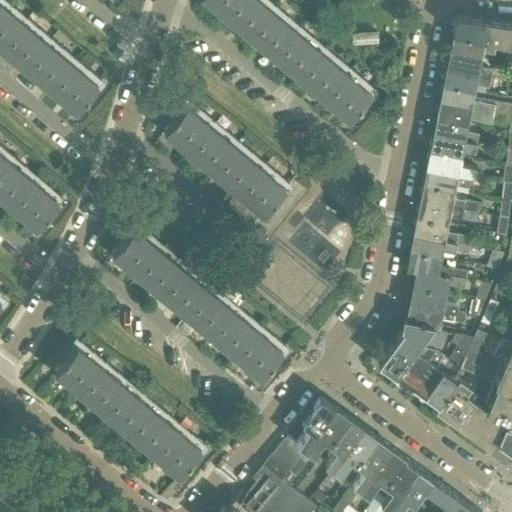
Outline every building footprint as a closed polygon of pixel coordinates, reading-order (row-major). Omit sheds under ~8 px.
[(206,0),(225,15),(237,0),(206,0)] [(237,0),(225,15),(250,36),(272,9),(261,0),(237,0)] [(0,47),(1,48),(23,21),(0,1),(0,47)] [(250,36),(274,57),(297,29),(272,9),(250,36)] [(511,21),(455,14),(451,32),(453,32),(511,44),(511,21)] [(1,48),(25,68),(48,41),(23,21),(1,48)] [(355,31),(354,41),(381,45),(383,30),(362,27),(361,32),(355,31)] [(274,57),(298,77),(321,50),(297,29),(274,57)] [(450,49),(481,55),(489,57),(491,57),(492,49),(511,53),(511,51),(511,44),(453,32),(453,36),(450,39),(449,44),(450,47),(450,49)] [(25,68),(50,89),(72,62),(48,41),(25,68)] [(481,55),(450,49),(447,52),(446,57),(448,60),(447,66),(495,75),(509,77),(510,69),(487,65),(489,57),(481,55)] [(298,77),(323,98),(345,70),(321,50),(298,77)] [(72,62),(50,89),(74,110),(97,83),(72,62)] [(443,83),(474,88),(482,90),(484,81),(493,83),(495,75),(447,66),(446,70),(443,72),(442,78),(444,81),(443,83)] [(345,70),(323,98),(348,118),(370,91),(345,70)] [(441,94),(440,99),(511,112),(511,103),(473,96),(474,88),(443,83),(440,86),(439,91),(441,94)] [(437,114),(436,115),(467,121),(469,114),(509,122),(508,130),(510,130),(511,130),(511,112),(440,99),(439,103),(436,105),(435,111),(437,114)] [(163,130),(188,151),(211,124),(185,103),(163,130)] [(271,127),(289,142),(305,124),(286,108),(271,127)] [(434,128),(433,132),(476,141),(478,132),(466,129),(467,121),(436,115),(436,116),(433,118),(432,125),(434,128)] [(188,151),(213,172),(236,145),(211,124),(188,151)] [(430,147),(429,149),(461,155),(462,147),(474,150),(476,141),(433,132),(432,136),(429,138),(428,144),(430,147)] [(213,172),(237,192),(260,165),(236,145),(213,172)] [(426,165),(469,174),(475,175),(476,166),(459,163),(461,155),(429,149),(429,150),(427,152),(425,158),(427,161),(426,165)] [(0,168),(8,158),(0,151),(0,168)] [(0,168),(0,197),(10,206),(33,179),(8,158),(0,168)] [(511,165),(505,164),(503,180),(511,182),(511,165)] [(260,165),(237,192),(262,213),(285,186),(260,165)] [(423,181),(423,182),(454,188),(456,180),(467,182),(469,174),(426,165),(425,170),(423,172),(422,178),(423,181)] [(33,179),(10,206),(35,227),(58,199),(33,179)] [(502,198),(510,199),(511,186),(511,182),(503,180),(502,198)] [(421,194),(420,199),(477,210),(478,202),(452,197),(454,188),(423,182),(423,183),(420,185),(419,191),(421,194)] [(502,198),(499,214),(508,216),(510,199),(502,198)] [(417,214),(416,216),(447,222),(449,214),(469,218),(475,219),(477,210),(420,199),(419,203),(416,205),(415,211),(417,214)] [(508,216),(499,214),(497,232),(506,233),(508,216)] [(414,228),(413,233),(470,243),(472,234),(446,229),(447,222),(416,216),(416,217),(413,219),(412,225),(414,228)] [(111,252),(135,273),(158,246),(133,225),(111,252)] [(410,248),(410,249),(440,255),(442,247),(468,252),(470,243),(413,233),(412,237),(409,239),(408,245),(410,248)] [(135,273),(160,294),(183,267),(158,246),(135,273)] [(509,252),(503,265),(511,266),(511,265),(511,247),(509,247),(509,252)] [(406,266),(416,268),(465,277),(467,269),(450,266),(439,263),(440,255),(410,249),(410,250),(407,252),(406,258),(407,261),(406,266)] [(486,264),(496,268),(503,252),(493,249),(486,264)] [(503,265),(498,277),(506,280),(511,266),(503,265)] [(160,294),(184,314),(207,287),(183,267),(160,294)] [(416,268),(413,284),(445,291),(447,282),(463,285),(465,277),(416,268)] [(506,280),(498,277),(493,289),(501,292),(506,280)] [(475,296),(483,299),(490,283),(480,280),(475,296)] [(413,284),(409,300),(453,310),(455,301),(444,299),(445,291),(413,284)] [(184,314),(209,335),(232,307),(207,287),(184,314)] [(472,298),(469,312),(478,314),(483,299),(475,296),(475,299),(472,298)] [(490,297),(485,309),(493,312),(497,301),(490,297)] [(409,300),(406,317),(406,318),(432,323),(438,324),(440,316),(463,320),(465,312),(453,310),(409,300)] [(209,335),(233,355),(256,327),(232,307),(209,335)] [(493,312),(485,309),(481,320),(488,323),(493,312)] [(401,329),(388,346),(406,359),(414,348),(431,325),(432,323),(406,318),(406,317),(403,317),(402,320),(401,329)] [(256,327),(233,355),(259,376),(281,349),(256,327)] [(477,328),(474,336),(470,345),(478,348),(485,331),(477,328)] [(410,383),(435,347),(447,331),(438,329),(421,353),(414,348),(406,359),(395,375),(403,381),(406,380),(410,383)] [(449,339),(457,344),(458,340),(461,341),(465,334),(455,332),(449,339)] [(458,340),(457,344),(455,349),(463,352),(463,353),(462,354),(466,355),(467,353),(470,345),(474,336),(465,334),(461,341),(458,340)] [(504,362),(511,365),(511,342),(500,337),(493,353),(491,357),(504,362)] [(53,371),(79,392),(101,365),(76,344),(53,371)] [(478,348),(470,345),(467,353),(466,355),(461,367),(481,375),(484,368),(471,363),(476,353),(478,348)] [(377,362),(395,375),(406,359),(388,346),(377,362)] [(420,390),(424,393),(450,359),(450,358),(448,357),(435,347),(410,383),(411,384),(411,387),(416,390),(420,390)] [(428,399),(435,404),(455,377),(449,373),(456,363),(462,354),(463,353),(463,352),(455,349),(453,353),(450,358),(450,359),(424,393),(427,395),(428,399)] [(495,382),(497,383),(511,389),(511,365),(504,362),(495,382)] [(79,392),(103,412),(126,385),(101,365),(79,392)] [(435,404),(457,420),(473,397),(463,389),(469,382),(457,374),(455,377),(435,404)] [(511,389),(497,383),(489,401),(490,402),(511,411),(511,389)] [(103,412),(127,432),(150,405),(126,385),(103,412)] [(281,439),(299,453),(334,405),(319,394),(300,421),(306,426),(295,442),(286,433),(281,439)] [(457,420),(476,433),(486,408),(482,406),(483,404),(473,397),(457,420)] [(486,408),(476,433),(502,452),(507,446),(511,449),(511,448),(511,411),(490,402),(489,401),(486,408)] [(127,432),(152,453),(175,426),(150,405),(127,432)] [(323,438),(328,442),(348,415),(334,405),(299,453),(288,468),(296,474),(311,453),(323,438)] [(324,462),(331,468),(362,425),(348,415),(328,442),(335,447),(324,462)] [(349,457),(356,462),(375,435),(362,425),(331,468),(321,481),(328,486),(349,457)] [(175,426),(152,453),(177,474),(200,447),(175,426)] [(337,511),(340,511),(359,487),(389,445),(375,435),(356,462),(362,467),(332,508),(337,511)] [(281,479),(288,468),(299,453),(281,439),(260,464),(281,479)] [(378,478),(384,482),(403,455),(389,445),(359,487),(367,493),(378,478)] [(365,508),(370,511),(382,511),(386,507),(417,465),(403,455),(384,482),(365,508)] [(307,511),(315,503),(281,479),(260,464),(251,475),(255,478),(238,500),(252,511),(307,511)] [(382,511),(387,507),(393,511),(404,511),(423,487),(432,476),(417,465),(386,507),(382,511)] [(451,507),(449,511),(482,511),(433,477),(432,476),(423,487),(425,488),(427,490),(417,503),(419,504),(424,507),(431,499),(432,500),(435,496),(451,507)] [(312,494),(322,501),(326,495),(316,488),(312,494)] [(220,511),(243,511),(230,501),(220,511)]
